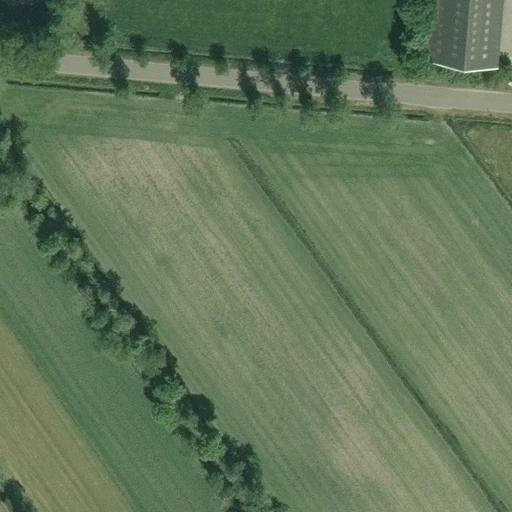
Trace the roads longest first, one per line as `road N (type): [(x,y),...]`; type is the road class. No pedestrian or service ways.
road 1 (unclassified): [(511,107),(0,61)]
road 2 (track): [(0,146),(256,511)]
